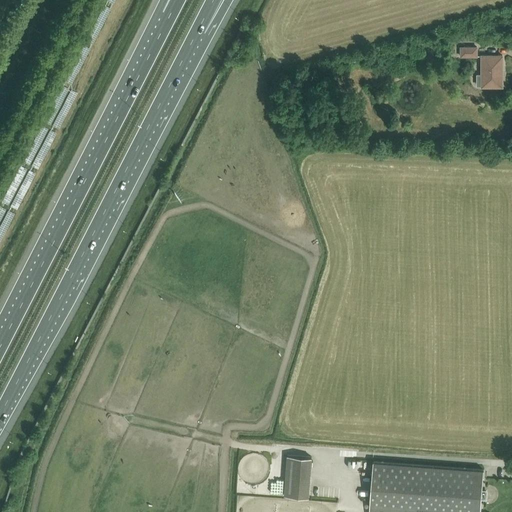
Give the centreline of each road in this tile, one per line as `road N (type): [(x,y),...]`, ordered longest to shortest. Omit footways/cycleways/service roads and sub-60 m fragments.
road 1 (motorway): [(0,414),(196,30)]
road 2 (motorway): [(168,15),(0,347)]
